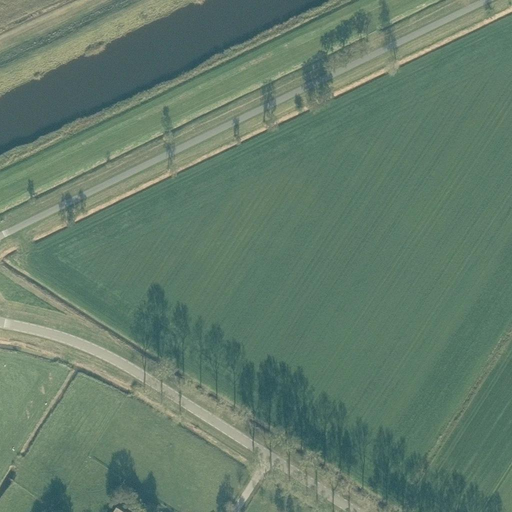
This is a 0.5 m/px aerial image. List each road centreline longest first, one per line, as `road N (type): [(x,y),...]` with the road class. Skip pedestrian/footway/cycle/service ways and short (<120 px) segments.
road 1 (unclassified): [(0,236),(490,0)]
road 2 (unclassified): [(350,511),(104,355),(0,323)]
